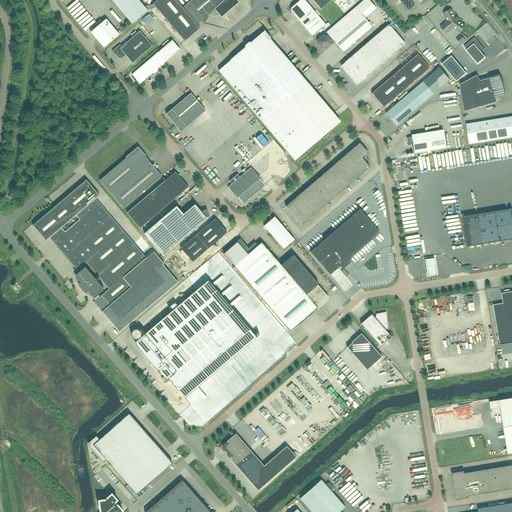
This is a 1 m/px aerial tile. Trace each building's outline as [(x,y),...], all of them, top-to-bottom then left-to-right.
[(111,0),(132,24),(147,11),(138,0),(111,0)] [(191,0),(183,8),(176,0),(157,0),(153,4),(184,41),(200,28),(197,25),(201,22),(203,22),(204,18),(207,19),(208,15),(216,9),(221,15),(236,2),(234,0),(191,0)] [(312,36),(325,24),(304,0),(300,0),(291,7),(290,11),(312,36)] [(312,0),(321,9),(331,0),(312,0)] [(318,40),(317,43),(321,48),(325,48),(330,44),(331,44),(334,41),(343,52),(372,27),(364,18),(376,8),(368,0),(363,0),(355,7),(318,40)] [(414,5),(409,0),(399,0),(408,11),(414,5)] [(460,33),(465,25),(458,20),(455,17),(452,9),(443,13),(447,21),(440,27),(446,34),(453,28),(460,33)] [(145,26),(155,18),(151,13),(141,21),(145,26)] [(90,32),(104,48),(119,35),(106,19),(90,32)] [(363,80),(405,44),(388,24),(344,62),(346,65),(343,68),(351,77),(352,79),(353,79),(355,80),(355,81),(356,81),(357,81),(359,81),(360,81),(361,80),(362,79),(363,80)] [(308,83),(302,76),(269,39),(270,38),(264,30),(230,59),(231,60),(218,70),(262,122),(266,127),(267,127),(295,160),(340,122),(312,88),(308,83)] [(132,63),(152,46),(140,31),(121,47),(120,45),(112,51),(116,56),(116,55),(119,58),(121,58),(123,56),(124,57),(125,55),(132,63)] [(456,39),(461,44),(465,40),(461,35),(456,39)] [(480,45),(478,43),(479,43),(475,37),(464,46),(467,49),(466,50),(478,64),(486,57),(481,52),(485,49),(481,45),(480,45)] [(140,84),(149,76),(152,74),(155,73),(157,72),(158,69),(166,62),(180,50),(172,40),(132,75),(140,84)] [(383,107),(429,68),(417,54),(371,93),(383,107)] [(466,73),(451,56),(442,64),(456,82),(466,73)] [(439,67),(385,113),(396,125),(450,80),(439,67)] [(505,95),(500,75),(480,81),(478,77),(460,85),(464,112),(497,103),(496,97),(505,95)] [(180,132),(205,111),(190,93),(166,114),(180,132)] [(469,144),(511,137),(511,116),(466,124),(469,144)] [(412,137),(408,137),(409,145),(413,144),(414,153),(446,148),(443,130),(411,135),(412,137)] [(302,225),(370,167),(366,162),(369,160),(366,157),(368,155),(367,153),(368,152),(359,143),(285,206),(302,225)] [(126,158),(99,180),(123,208),(161,176),(145,157),(146,156),(139,148),(136,148),(125,157),(126,158)] [(232,184),(228,187),(237,198),(238,198),(243,204),(243,203),(264,185),(265,185),(260,179),(260,178),(251,167),(239,177),(237,174),(229,181),(232,184)] [(188,187),(179,177),(180,176),(178,174),(177,174),(175,172),(174,172),(175,172),(159,185),(126,213),(140,228),(172,200),(188,187),(188,188),(188,187)] [(224,174),(218,178),(223,183),(228,179),(224,174)] [(86,180),(32,225),(45,241),(49,238),(77,270),(81,266),(83,269),(75,275),(81,283),(79,285),(85,292),(87,290),(93,298),(104,289),(97,281),(100,278),(109,289),(94,302),(119,332),(178,282),(162,264),(164,263),(153,251),(146,258),(95,198),(99,195),(86,180)] [(200,212),(194,205),(184,213),(177,205),(149,229),(144,234),(163,256),(206,219),(206,218),(209,216),(207,209),(200,212)] [(511,208),(463,216),(468,246),(511,239),(511,208)] [(359,209),(310,251),(330,274),(339,266),(342,269),(351,262),(348,259),(379,232),(359,209)] [(274,217),(264,226),(283,249),(294,239),(274,217)] [(220,225),(215,219),(196,235),(181,248),(193,262),(208,249),(227,232),(222,226),(221,224),(220,225)] [(237,242),(223,254),(234,266),(290,331),(317,307),(318,308),(327,300),(328,300),(328,299),(328,298),(328,297),(317,285),(318,284),(293,255),(281,265),(261,242),(247,254),(237,242)] [(436,257),(424,259),(427,277),(439,275),(436,257)] [(158,369),(159,369),(178,390),(244,334),(203,285),(178,306),(175,302),(168,308),(171,312),(145,334),(141,329),(135,329),(133,331),(132,331),(131,333),(131,336),(134,341),(140,349),(142,348),(157,366),(156,368),(157,369),(158,369)] [(228,300),(233,295),(229,291),(224,296),(228,300)] [(500,345),(511,342),(511,291),(501,293),(503,303),(493,305),(500,345)] [(388,328),(385,313),(376,314),(377,317),(375,317),(375,318),(371,314),(361,324),(381,347),(392,337),(386,330),(388,328)] [(362,334),(347,347),(367,370),(381,357),(362,334)] [(511,398),(490,402),(491,409),(501,407),(508,453),(511,452),(511,398)] [(267,420),(271,417),(264,408),(260,412),(267,420)] [(96,436),(88,444),(103,461),(105,459),(133,491),(136,494),(172,462),(129,413),(99,439),(96,436)] [(326,413),(321,417),(330,426),(334,422),(326,413)] [(412,415),(385,421),(387,428),(390,427),(390,425),(403,422),(404,425),(407,424),(408,427),(407,427),(408,432),(413,431),(413,426),(417,425),(415,418),(413,418),(412,415)] [(442,425),(447,461),(499,453),(493,417),(442,425)] [(253,426),(257,437),(262,435),(258,425),(253,426)] [(263,466),(235,434),(227,441),(228,442),(222,447),(231,457),(229,458),(258,490),(296,457),(286,446),(263,466)] [(452,473),(456,500),(469,498),(468,496),(511,488),(511,465),(464,473),(464,471),(452,473)] [(311,511),(340,511),(345,507),(321,479),(300,498),(311,511)] [(208,511),(182,481),(146,511),(208,511)] [(122,494),(127,497),(131,492),(127,489),(122,494)] [(117,500),(112,494),(105,499),(99,500),(100,511),(120,511),(122,510),(117,505),(119,504),(116,501),(117,500)] [(479,511),(511,511),(511,503),(479,508),(479,511)]
